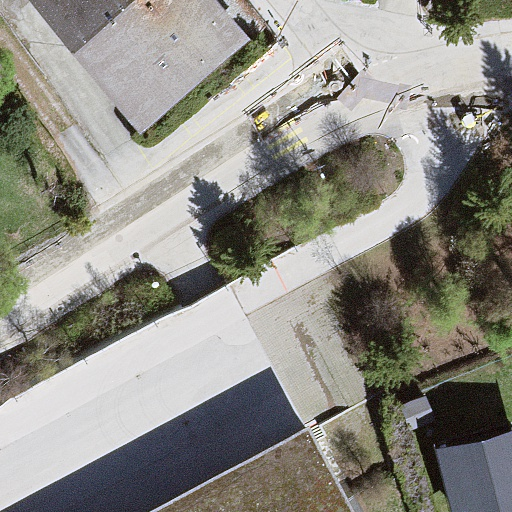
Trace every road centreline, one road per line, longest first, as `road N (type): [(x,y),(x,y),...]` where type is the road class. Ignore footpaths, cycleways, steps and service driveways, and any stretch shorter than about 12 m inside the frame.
road 1 (tertiary): [(369,90),(142,215),(0,311)]
road 2 (tertiary): [(511,56),(457,61),(369,90)]
road 3 (residential): [(369,90),(275,0)]
